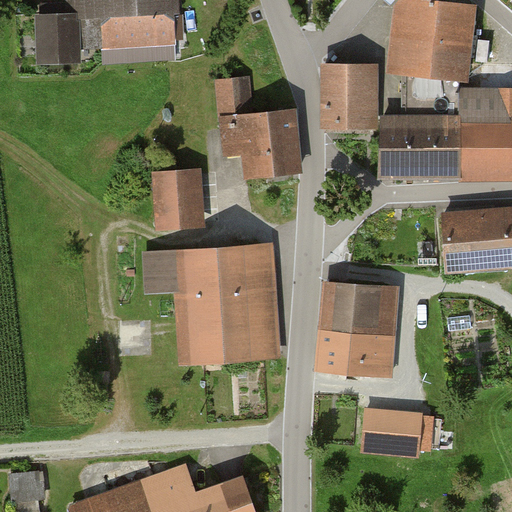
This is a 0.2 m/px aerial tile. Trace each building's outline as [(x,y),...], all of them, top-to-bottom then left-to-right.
[(69,0),(70,18),(30,19),(30,67),(77,67),(77,48),(175,47),(174,0),(69,0)] [(457,82),(461,82),(469,7),(397,0),(389,0),(383,74),(399,75),(398,116),(457,115),(457,92),(457,82)] [(371,66),(317,65),(316,129),(370,130),(371,66)] [(246,80),(213,83),(220,158),(233,157),(235,179),(294,174),(289,110),(249,113),(246,80)] [(374,116),(374,180),(511,179),(511,91),(457,92),(457,115),(398,116),(374,116)] [(197,172),(148,175),(151,229),(200,226),(197,172)] [(511,214),(434,221),(438,274),(511,267),(511,214)] [(269,247),(139,256),(142,296),(169,295),(174,367),(277,359),(269,247)] [(386,380),(394,289),(319,283),(311,373),(386,380)] [(412,412),(360,411),(359,451),(412,452),(412,412)] [(17,467),(20,511),(46,511),(44,465),(17,467)] [(182,469),(66,510),(66,511),(254,511),(243,480),(192,498),(182,469)]
